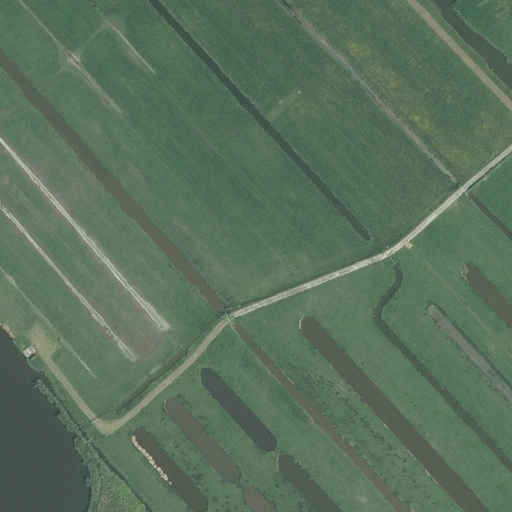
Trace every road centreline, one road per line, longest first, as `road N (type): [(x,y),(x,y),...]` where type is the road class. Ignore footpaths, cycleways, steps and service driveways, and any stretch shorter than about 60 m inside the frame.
road 1 (track): [(38,345),(107,428),(229,318),(387,254),(511,148)]
road 2 (track): [(511,108),(410,0)]
